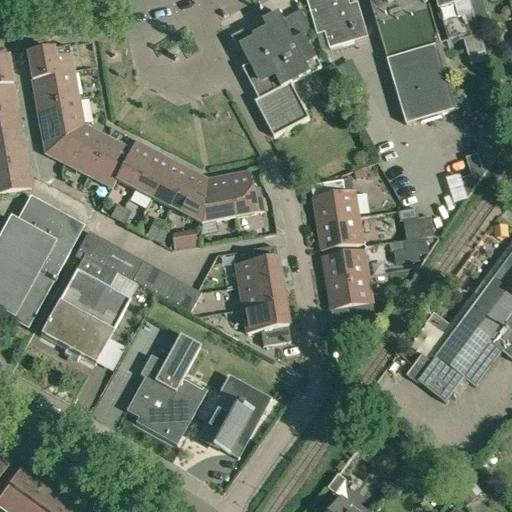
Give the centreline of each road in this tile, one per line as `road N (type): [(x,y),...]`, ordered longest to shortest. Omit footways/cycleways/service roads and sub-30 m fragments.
road 1 (unclassified): [(230,511),(313,372),(314,300),(278,163),(219,57),(205,0)]
road 2 (residential): [(193,511),(0,398)]
road 3 (tertiary): [(0,3),(130,0)]
